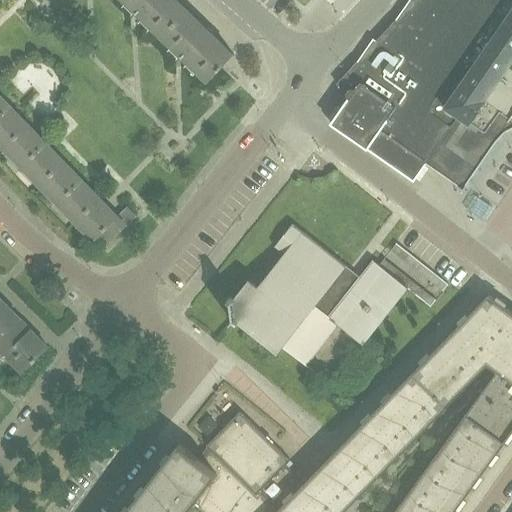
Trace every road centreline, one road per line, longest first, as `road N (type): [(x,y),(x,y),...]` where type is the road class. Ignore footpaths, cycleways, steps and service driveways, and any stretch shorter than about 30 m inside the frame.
road 1 (residential): [(511,283),(288,106)]
road 2 (residential): [(81,511),(199,360),(129,302)]
road 3 (residential): [(129,302),(288,106)]
road 4 (residential): [(0,462),(119,312)]
road 5 (residential): [(119,312),(0,210)]
